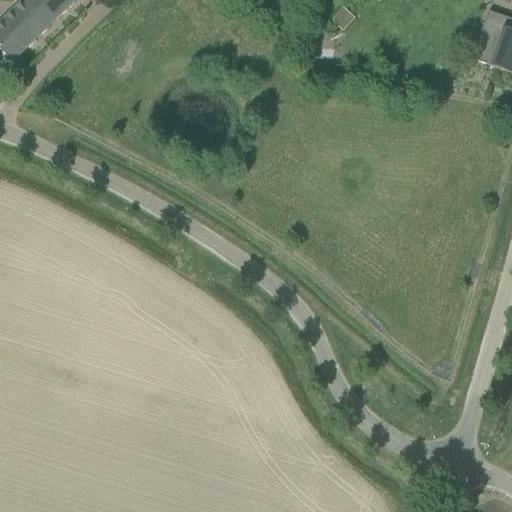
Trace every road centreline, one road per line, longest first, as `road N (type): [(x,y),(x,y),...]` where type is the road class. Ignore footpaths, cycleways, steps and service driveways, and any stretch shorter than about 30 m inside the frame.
road 1 (unclassified): [(456,478),(395,452),(367,427),(289,297),(69,161),(0,132)]
road 2 (unclassified): [(456,478),(511,287)]
